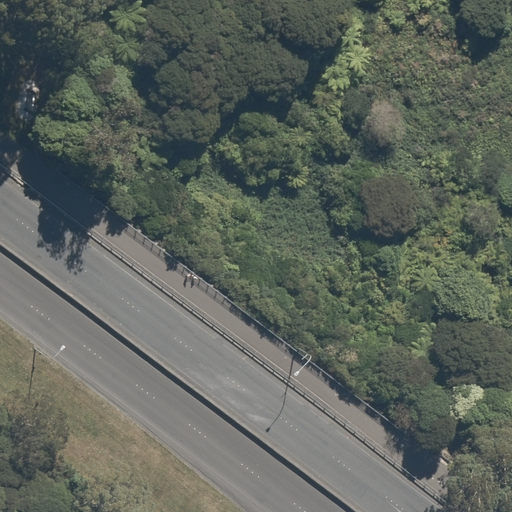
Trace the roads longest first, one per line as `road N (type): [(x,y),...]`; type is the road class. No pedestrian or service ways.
road 1 (secondary): [(0,204),(406,511)]
road 2 (secondary): [(305,511),(0,281)]
